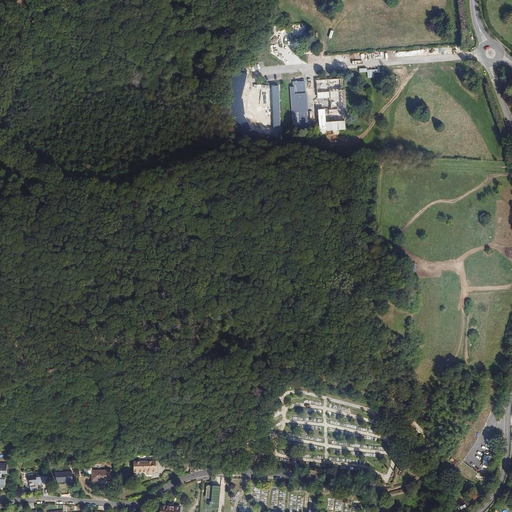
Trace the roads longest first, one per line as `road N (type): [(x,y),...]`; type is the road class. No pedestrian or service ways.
road 1 (track): [(429,442),(369,367),(364,301),(182,200),(114,183),(58,184)]
road 2 (residential): [(380,511),(371,481),(250,472),(199,473),(137,502),(0,500)]
road 3 (track): [(0,330),(157,344),(186,306),(185,280),(58,184)]
road 4 (track): [(511,167),(386,162),(375,240)]
road 5 (tertiary): [(511,390),(500,484),(478,511)]
